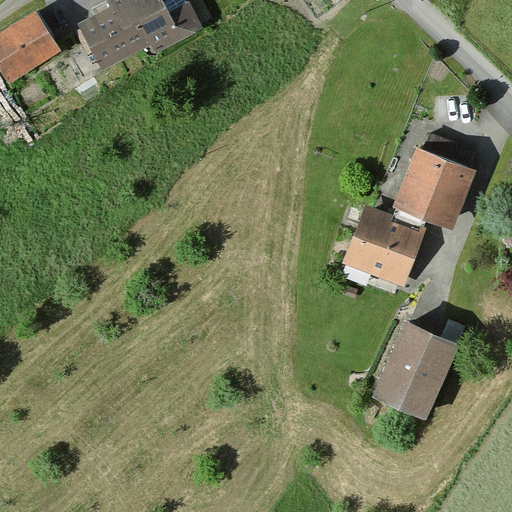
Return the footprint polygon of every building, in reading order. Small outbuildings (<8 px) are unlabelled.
[(196,19),(186,0),(103,0),(80,12),(107,65),(196,19)] [(57,44),(35,12),(0,35),(0,59),(11,75),(57,44)] [(475,152),(429,133),(401,203),(427,213),(447,221),(475,152)] [(401,278),(427,213),(401,203),(393,223),(366,212),(348,257),(401,278)] [(453,341),(410,322),(379,392),(422,411),(453,341)]
